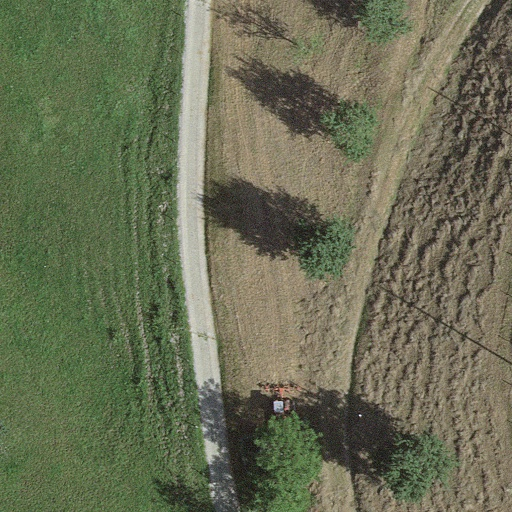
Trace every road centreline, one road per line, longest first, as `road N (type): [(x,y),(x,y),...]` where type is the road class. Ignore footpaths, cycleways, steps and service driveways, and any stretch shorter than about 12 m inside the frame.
road 1 (track): [(342,511),(336,399),(364,253),(409,125),(478,0)]
road 2 (track): [(198,0),(186,208),(227,511)]
